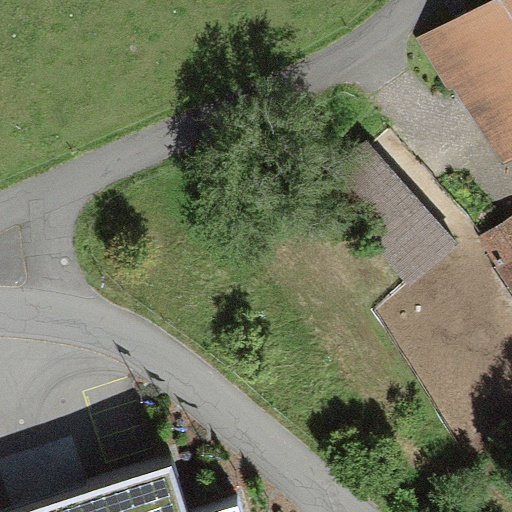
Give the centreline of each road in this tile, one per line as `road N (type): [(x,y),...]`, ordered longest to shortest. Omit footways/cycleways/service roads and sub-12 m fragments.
road 1 (residential): [(56,175),(309,72),(419,0)]
road 2 (residential): [(57,312),(155,348),(345,511)]
road 3 (residential): [(57,312),(56,175)]
